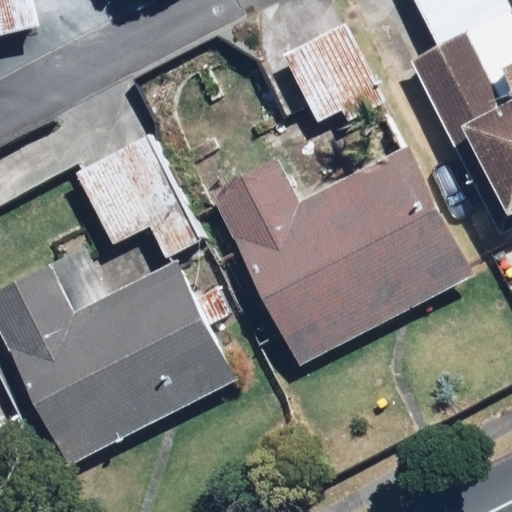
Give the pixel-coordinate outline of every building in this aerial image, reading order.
[(0,0),(0,39),(46,29),(39,0),(0,0)] [(422,0),(453,55),(416,76),(510,244),(511,243),(511,19),(501,0),(422,0)] [(391,110),(346,29),(286,62),(331,143),(391,110)] [(308,371),(480,280),(412,150),(303,209),(278,162),(214,195),(308,371)] [(89,253),(0,297),(0,334),(68,469),(240,382),(180,261),(110,296),(89,253)]
